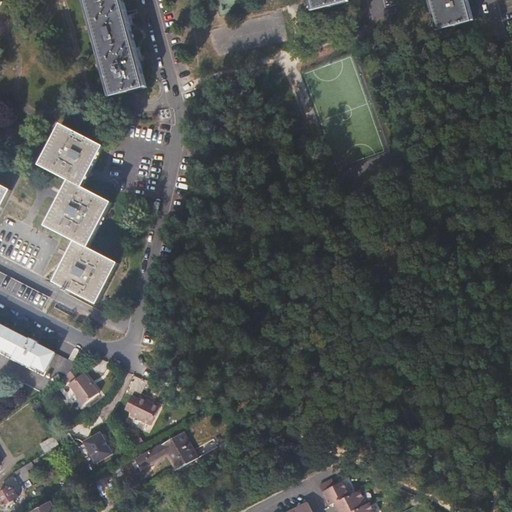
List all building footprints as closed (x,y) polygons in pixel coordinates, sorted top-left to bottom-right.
[(82,0),(110,98),(142,89),(117,0),(82,0)] [(218,0),(220,10),(241,7),(240,0),(218,0)] [(313,0),(316,11),(348,2),(347,0),(313,0)] [(431,0),(439,29),(471,21),(465,0),(431,0)] [(112,145),(69,123),(48,165),(77,179),(54,225),(83,240),(62,280),(105,303),(126,262),(98,247),(120,202),(91,187),(112,145)] [(0,223),(17,190),(0,181),(0,223)] [(78,367),(81,365),(38,343),(39,341),(33,337),(31,340),(0,323),(0,353),(44,376),(50,366),(67,375),(78,367)] [(83,374),(78,367),(67,375),(66,376),(71,383),(70,384),(85,405),(100,393),(85,373),(83,374)] [(132,395),(126,409),(132,413),(131,415),(151,426),(160,408),(149,402),(149,401),(140,397),(139,399),(132,395)] [(184,432),(135,460),(142,471),(167,457),(176,470),(199,457),(184,432)] [(84,443),(97,464),(113,454),(101,433),(84,443)] [(142,436),(133,439),(135,446),(144,443),(142,436)] [(58,446),(60,445),(55,437),(42,445),(47,453),(58,446)] [(38,458),(13,473),(20,484),(32,477),(28,470),(35,466),(35,464),(39,462),(38,458)] [(330,506),(335,503),(351,495),(344,482),(336,485),(332,479),(320,486),(330,506)] [(12,487),(0,494),(0,502),(3,507),(17,497),(12,487)] [(335,503),(339,511),(351,511),(367,504),(361,490),(351,495),(335,503)] [(56,511),(50,502),(32,511),(56,511)] [(312,511),(308,503),(294,509),(295,511),(312,511)] [(367,504),(351,511),(374,511),(370,503),(367,504)]
